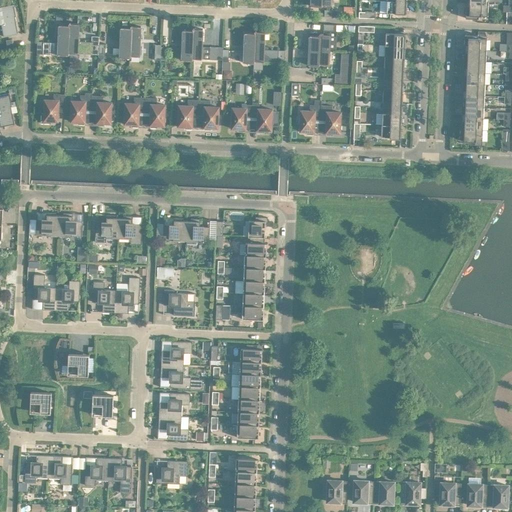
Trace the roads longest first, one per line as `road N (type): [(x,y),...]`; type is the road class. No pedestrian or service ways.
road 1 (residential): [(283,337),(291,212),(282,205),(23,193),(17,326)]
road 2 (residential): [(285,0),(278,13),(30,5),(25,138)]
road 3 (residential): [(419,156),(25,138)]
road 4 (residential): [(9,511),(13,435),(138,441),(143,331)]
road 5 (residential): [(278,511),(283,337)]
road 6 (residential): [(283,337),(143,331)]
road 7 (residential): [(424,22),(419,156)]
road 8 (residential): [(440,157),(446,24)]
road 9 (residential): [(143,331),(17,326)]
